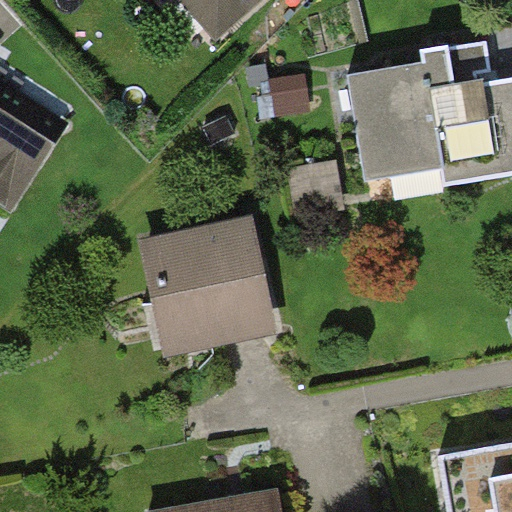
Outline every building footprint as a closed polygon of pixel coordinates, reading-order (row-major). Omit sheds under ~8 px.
[(182,0),(218,35),(260,0),(182,0)] [(399,67),(325,80),(343,191),(427,177),(429,192),(511,178),(511,78),(487,83),(480,39),(397,53),(399,67)] [(0,213),(5,217),(67,120),(0,76),(0,61),(1,61),(0,59),(0,213)] [(240,217),(122,243),(148,362),(266,336),(240,217)] [(511,511),(511,449),(444,461),(452,511),(511,511)] [(271,511),(270,495),(137,511),(271,511)]
